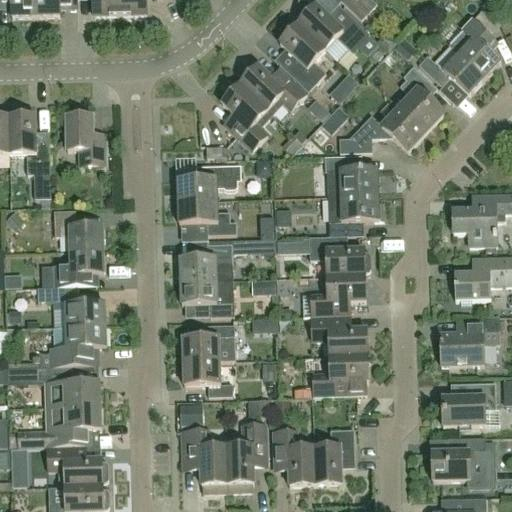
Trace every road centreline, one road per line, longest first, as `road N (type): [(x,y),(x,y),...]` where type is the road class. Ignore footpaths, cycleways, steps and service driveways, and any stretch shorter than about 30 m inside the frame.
road 1 (residential): [(395,511),(391,437),(407,417),(403,319),(423,295),(417,201),(511,102)]
road 2 (residential): [(144,511),(138,406),(150,344),(136,74)]
road 3 (tertiary): [(0,75),(136,74)]
road 4 (tertiary): [(136,74),(185,58),(241,0)]
